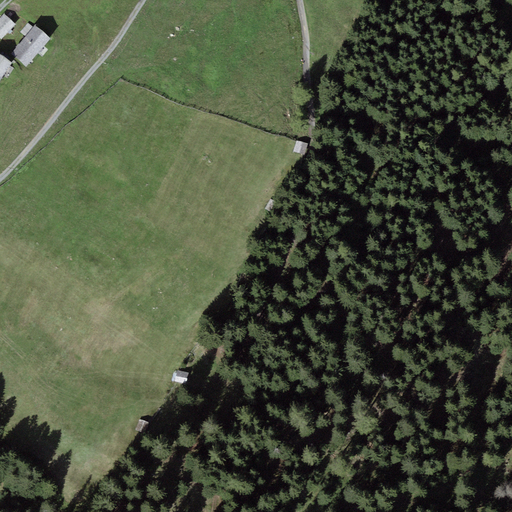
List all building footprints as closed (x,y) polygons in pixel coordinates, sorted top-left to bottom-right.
[(0,19),(0,38),(1,39),(15,24),(5,14),(0,19)] [(26,67),(50,39),(35,26),(11,54),(26,67)] [(0,79),(11,62),(0,55),(0,79)] [(303,142),(293,139),(288,153),(298,156),(303,142)] [(269,211),(275,202),(270,198),(264,208),(269,211)] [(258,266),(248,262),(242,275),(252,279),(258,266)] [(175,369),(172,380),(186,384),(189,373),(175,369)] [(150,422),(140,418),(136,430),(146,434),(150,422)]
